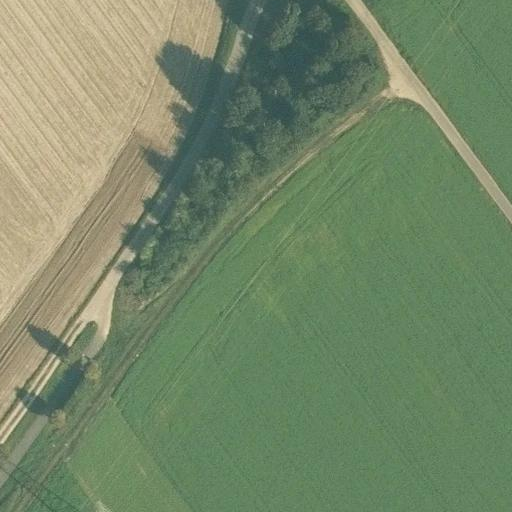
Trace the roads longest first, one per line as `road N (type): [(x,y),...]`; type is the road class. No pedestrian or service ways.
road 1 (track): [(16,511),(254,195),(400,78)]
road 2 (track): [(257,0),(212,127),(106,287)]
road 3 (track): [(511,228),(347,0)]
road 4 (track): [(106,287),(0,436)]
